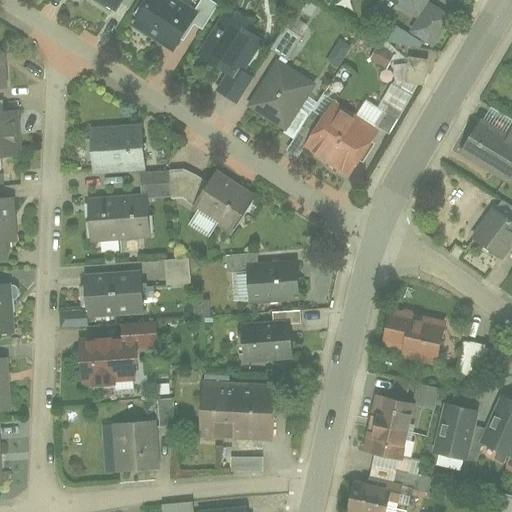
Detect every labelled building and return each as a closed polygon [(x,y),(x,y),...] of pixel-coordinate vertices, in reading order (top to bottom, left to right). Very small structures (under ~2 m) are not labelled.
[(147,0),(133,25),(175,50),(196,14),(172,0),(147,0)] [(397,0),(414,11),(420,0),(397,0)] [(430,3),(411,32),(433,46),(452,17),(430,3)] [(294,16),(286,26),(301,37),(308,27),(294,16)] [(199,56),(230,76),(255,38),(224,18),(199,56)] [(277,53),(243,102),(284,131),(319,83),(277,53)] [(381,129),(389,134),(416,92),(394,78),(366,119),(381,129)] [(337,100),(305,148),(349,177),(381,129),(366,119),(337,100)] [(0,155),(13,155),(9,112),(0,112),(0,155)] [(511,141),(479,120),(459,152),(511,185),(511,141)] [(93,172),(151,169),(149,130),(91,133),(93,172)] [(167,201),(183,200),(236,233),(253,205),(190,166),(165,167),(167,201)] [(11,198),(0,199),(0,261),(5,262),(4,245),(15,244),(11,198)] [(123,199),(124,238),(154,237),(153,198),(123,199)] [(94,199),(95,239),(124,238),(123,199),(94,199)] [(511,245),(511,222),(492,210),(472,240),(503,259),(511,245)] [(190,258),(164,260),(166,286),(192,284),(190,258)] [(256,304),(301,301),(299,264),(254,267),(256,304)] [(119,283),(120,317),(149,316),(147,281),(119,283)] [(90,284),(92,319),(120,317),(119,283),(90,284)] [(0,333),(12,333),(10,285),(0,285),(0,333)] [(418,310),(391,306),(384,347),(407,352),(405,357),(440,363),(447,321),(417,316),(418,310)] [(247,330),(251,367),(297,362),(293,326),(247,330)] [(84,343),(86,381),(140,378),(137,340),(84,343)] [(460,363),(478,365),(480,344),(462,343),(460,363)] [(0,361),(0,413),(9,413),(5,361),(0,361)] [(202,435),(273,438),(276,385),(204,382),(202,435)] [(414,406),(434,409),(437,388),(417,385),(414,406)] [(365,450),(403,459),(416,407),(378,397),(365,450)] [(511,402),(502,398),(482,443),(511,456),(511,455),(511,402)] [(480,411),(445,404),(435,451),(470,458),(480,411)] [(113,425),(115,474),(154,472),(152,423),(113,425)] [(231,457),(231,472),(263,472),(263,458),(231,457)] [(347,510),(352,511),(388,511),(395,492),(357,480),(347,510)] [(498,511),(511,511),(511,499),(505,497),(498,511)]
